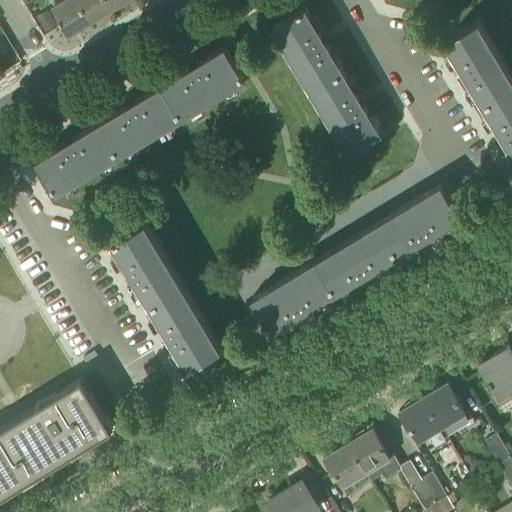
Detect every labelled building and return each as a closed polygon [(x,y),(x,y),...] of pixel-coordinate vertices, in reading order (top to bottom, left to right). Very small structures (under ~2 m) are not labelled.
[(68,36),(91,22),(77,0),(62,0),(51,7),(68,36)] [(113,9),(106,0),(77,0),(91,22),(113,9)] [(127,0),(106,0),(113,9),(127,0)] [(273,27),(310,89),(343,69),(305,7),(273,27)] [(45,31),(55,25),(50,16),(40,22),(45,31)] [(483,102),(511,83),(511,77),(477,19),(445,39),(483,102)] [(162,83),(181,116),(244,79),(224,46),(162,83)] [(380,132),(343,69),(310,89),(348,151),(380,132)] [(181,116),(162,83),(99,121),(119,154),(181,116)] [(511,83),(483,102),(504,137),(511,149),(511,83)] [(119,154),(99,121),(37,159),(57,191),(63,187),(119,154)] [(397,253),(460,215),(440,183),(377,221),(397,253)] [(113,240),(151,302),(183,283),(145,220),(113,240)] [(315,259),(334,291),(397,253),(377,221),(315,259)] [(272,329),(334,291),(315,259),(252,297),(272,329)] [(151,302),(167,329),(188,365),(221,345),(183,283),(151,302)] [(511,350),(508,343),(477,362),(488,379),(486,380),(489,385),(491,384),(498,396),(511,390),(511,391),(511,350)] [(78,441),(81,446),(113,427),(112,425),(93,394),(82,376),(55,392),(60,399),(0,435),(0,495),(23,481),(24,481),(21,476),(31,470),(40,464),(43,469),(44,468),(73,451),(70,446),(78,441)] [(448,380),(424,395),(442,426),(466,412),(448,380)] [(418,441),(442,426),(424,395),(399,410),(418,441)] [(372,426),(348,441),(367,472),(371,479),(384,472),(386,476),(402,467),(393,453),(390,455),(372,426)] [(485,438),(499,461),(510,454),(496,431),(485,438)] [(343,486),(367,472),(348,441),(324,455),(343,486)] [(511,483),(511,456),(510,454),(499,461),(511,483)] [(436,501),(447,494),(432,470),(421,477),(436,501)] [(421,477),(410,483),(425,508),(427,507),(436,501),(421,477)] [(313,511),(313,510),(319,506),(302,478),(268,499),(275,511),(313,511)] [(445,511),(446,511),(454,506),(447,494),(436,501),(427,507),(430,511),(445,511)] [(511,511),(511,500),(492,511),(511,511)]
